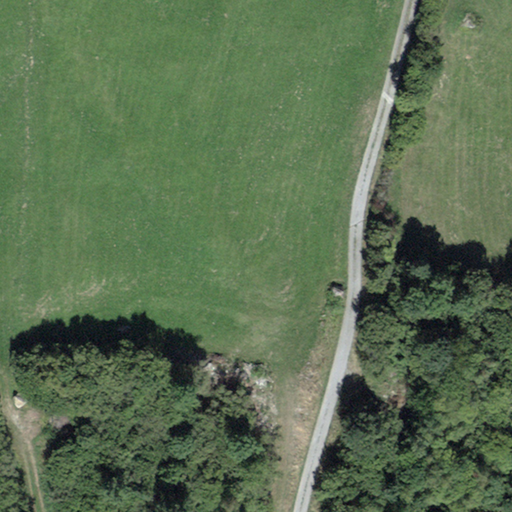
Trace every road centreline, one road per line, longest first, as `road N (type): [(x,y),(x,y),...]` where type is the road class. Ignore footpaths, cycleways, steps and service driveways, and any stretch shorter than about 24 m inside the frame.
road 1 (track): [(297,511),(348,318),(355,198),(410,0)]
road 2 (track): [(36,511),(22,440),(0,384)]
